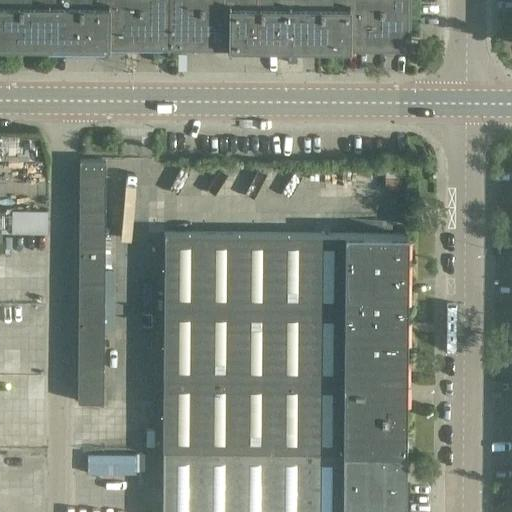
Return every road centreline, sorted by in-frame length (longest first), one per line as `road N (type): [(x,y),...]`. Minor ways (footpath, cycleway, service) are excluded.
road 1 (unclassified): [(60,511),(62,100)]
road 2 (unclassified): [(463,511),(466,103)]
road 3 (tertiary): [(466,103),(62,100)]
